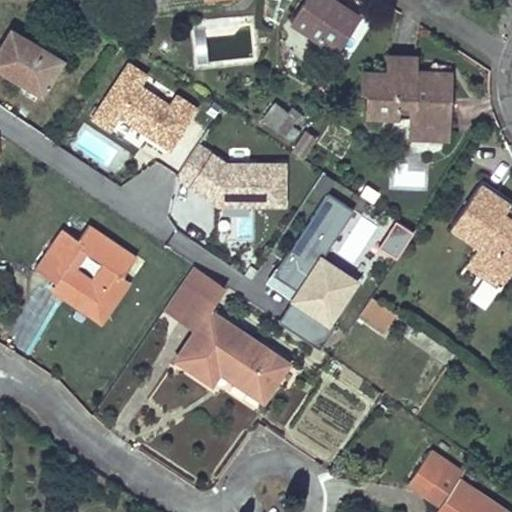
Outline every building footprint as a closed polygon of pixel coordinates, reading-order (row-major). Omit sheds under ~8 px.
[(338,51),(359,9),(342,0),(298,0),(286,24),(338,51)] [(57,61),(9,32),(0,46),(0,67),(38,90),(57,61)] [(430,130),(446,131),(447,72),(413,70),(412,57),(385,57),(385,71),(361,70),(360,89),(366,90),(365,113),(408,115),(407,136),(430,136),(430,130)] [(128,59),(87,119),(111,135),(120,122),(167,155),(198,110),(176,94),(169,104),(142,85),(149,74),(128,59)] [(275,101),(264,118),(286,135),(302,112),(292,105),(288,111),(275,101)] [(302,131),(292,147),(303,154),(313,138),(302,131)] [(226,159),(199,141),(174,178),(225,207),(288,210),(288,161),(226,159)] [(289,151),(301,158),(303,154),(292,147),(289,151)] [(467,263),(499,285),(511,266),(511,208),(508,206),(509,202),(479,182),(452,224),(480,244),(467,263)] [(234,238),(252,239),(253,209),(236,208),(234,238)] [(396,256),(412,230),(393,218),(376,244),(396,256)] [(74,238),(61,229),(33,268),(54,281),(96,310),(121,275),(135,255),(87,222),(74,238)] [(354,280),(319,255),(277,319),(318,345),(354,280)] [(96,310),(54,281),(49,287),(99,321),(127,279),(121,275),(96,310)] [(217,371),(261,399),(285,363),(209,309),(213,302),(197,292),(180,318),(194,328),(175,359),(210,381),(217,371)] [(368,296),(356,318),(383,332),(395,311),(368,296)] [(432,511),(508,511),(457,477),(461,471),(430,449),(411,475),(443,498),(439,503),(432,511)] [(443,498),(411,475),(407,480),(439,503),(443,498)]
